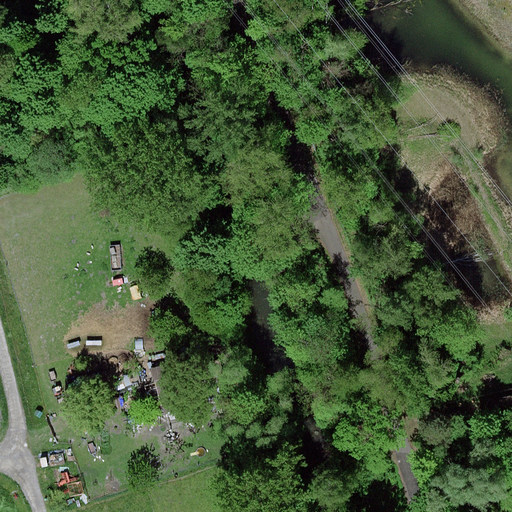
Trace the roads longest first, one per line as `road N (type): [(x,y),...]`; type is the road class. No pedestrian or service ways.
road 1 (track): [(419,511),(352,294),(237,0)]
road 2 (track): [(0,348),(18,455),(39,511)]
